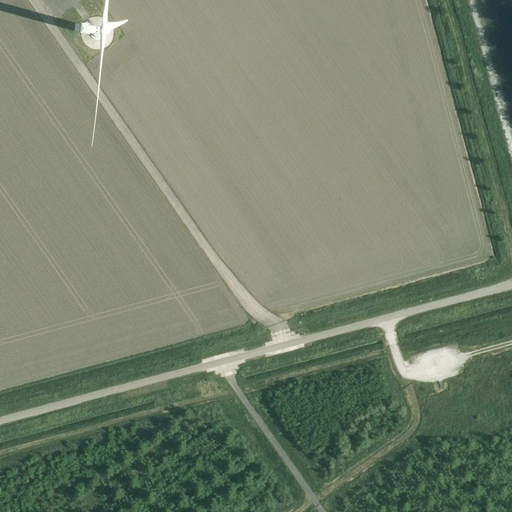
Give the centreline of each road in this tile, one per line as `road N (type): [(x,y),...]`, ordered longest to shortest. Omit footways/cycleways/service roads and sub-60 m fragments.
road 1 (unclassified): [(0,422),(511,285)]
road 2 (track): [(511,248),(445,0)]
road 3 (track): [(511,343),(404,373),(388,319)]
